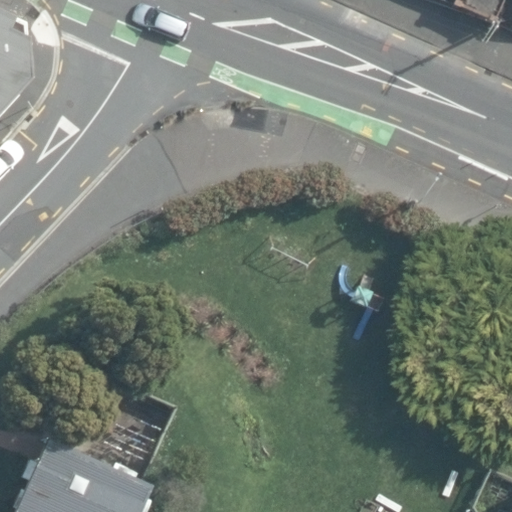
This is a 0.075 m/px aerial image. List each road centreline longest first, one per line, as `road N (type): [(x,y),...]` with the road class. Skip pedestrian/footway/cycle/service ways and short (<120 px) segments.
road 1 (secondary): [(511,130),(212,0)]
road 2 (residential): [(175,0),(0,215)]
